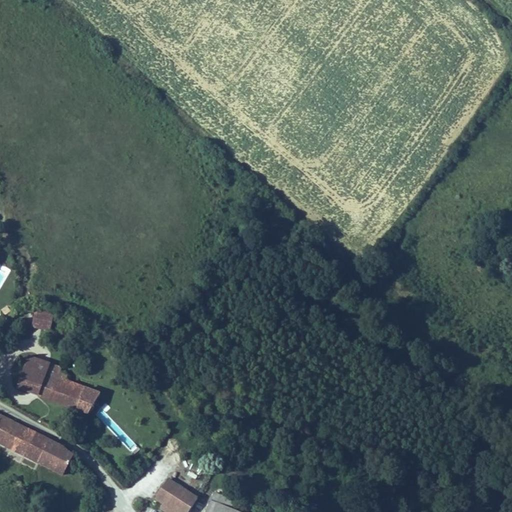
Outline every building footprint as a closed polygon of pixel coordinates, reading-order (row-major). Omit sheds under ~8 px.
[(36,313),(33,327),(50,332),(54,317),(36,313)] [(30,396),(43,362),(30,358),(18,391),(30,396)] [(30,396),(39,399),(51,366),(43,362),(30,396)] [(39,399),(89,417),(103,395),(66,382),(68,377),(61,375),(63,370),(51,366),(39,399)] [(134,455),(141,449),(101,409),(94,415),(134,455)] [(0,445),(39,466),(52,441),(0,414),(0,445)] [(52,441),(39,466),(63,479),(74,458),(71,455),(67,451),(62,448),(55,443),(52,441)] [(190,511),(198,500),(168,481),(156,500),(165,506),(174,511),(190,511)] [(233,511),(237,504),(216,495),(208,511),(233,511)]
